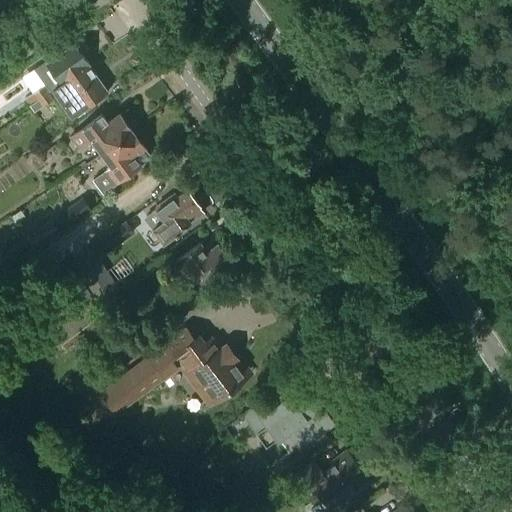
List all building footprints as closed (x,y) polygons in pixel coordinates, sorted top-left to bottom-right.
[(53,88),(89,63),(82,54),(83,48),(80,44),(74,43),(73,42),(38,67),(53,88)] [(89,64),(89,63),(53,88),(52,89),(71,116),(108,91),(89,64)] [(32,103),(49,92),(43,85),(24,99),(31,109),(34,107),(32,103)] [(34,107),(31,109),(33,112),(53,98),(49,92),(32,103),(34,107)] [(102,152),(132,130),(119,113),(107,122),(101,114),(72,136),(79,147),(92,138),(102,152)] [(151,156),(144,147),(132,130),(102,152),(113,166),(107,170),(116,182),(140,165),(139,164),(151,156)] [(175,193),(146,215),(154,226),(151,228),(162,242),(203,212),(199,206),(200,205),(188,189),(178,196),(175,193)] [(20,209),(11,215),(16,222),(25,216),(20,209)] [(45,242),(60,232),(51,220),(37,230),(45,242)] [(200,243),(176,261),(186,274),(190,271),(200,284),(231,260),(230,258),(235,254),(226,241),(220,245),(217,242),(206,250),(200,243)] [(97,253),(74,267),(98,303),(120,289),(97,253)] [(121,295),(104,306),(110,316),(127,305),(121,295)] [(104,319),(90,301),(52,329),(65,348),(104,319)] [(149,356),(101,393),(115,411),(177,365),(171,357),(177,352),(191,370),(186,373),(209,404),(244,378),(231,361),(236,358),(226,344),(217,350),(209,339),(199,347),(185,329),(167,343),(168,345),(151,358),(149,356)] [(242,414),(265,445),(286,430),(298,447),(332,422),(310,392),(301,399),(288,380),(242,414)] [(314,461),(289,480),(305,502),(318,492),(329,506),(367,479),(348,453),(322,472),(314,461)] [(279,484),(269,492),(275,501),(286,493),(279,484)]
